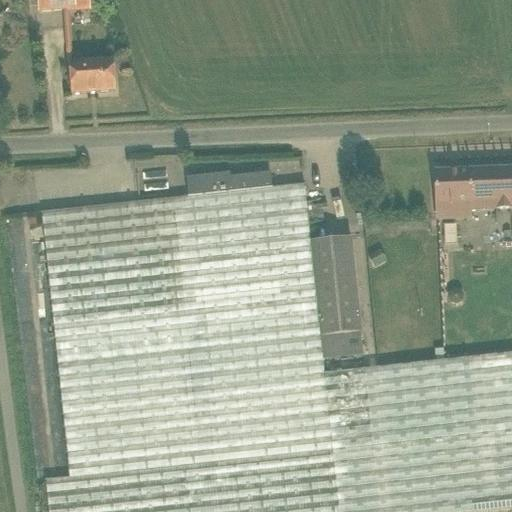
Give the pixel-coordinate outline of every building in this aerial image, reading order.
[(91,9),(89,0),(38,0),(40,13),(91,9)] [(67,70),(70,70),(72,96),(115,93),(114,59),(66,62),(67,70)] [(511,171),(435,174),(436,221),(472,220),(472,212),(511,210),(511,171)] [(187,180),(189,199),(271,190),(270,176),(229,180),(229,176),(187,180)] [(323,361),(311,244),(304,186),(42,214),(70,480),(46,482),(48,511),(486,511),(511,509),(511,355),(324,376),(323,361)] [(311,244),(323,361),(366,356),(351,239),(311,244)]
